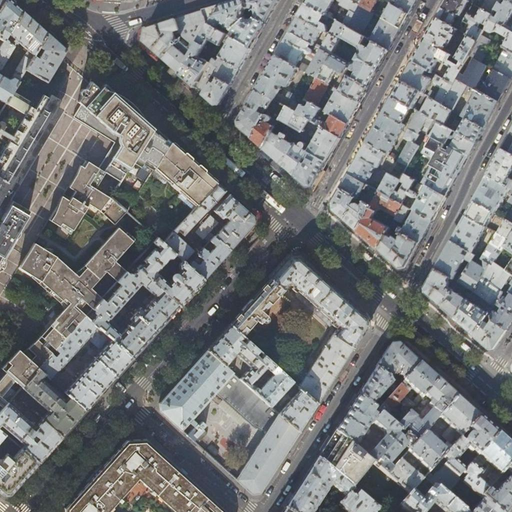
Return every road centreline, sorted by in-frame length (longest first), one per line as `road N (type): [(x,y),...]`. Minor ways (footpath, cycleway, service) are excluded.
road 1 (residential): [(122,400),(298,214)]
road 2 (residential): [(298,214),(319,201),(432,0)]
road 3 (residential): [(400,305),(263,511)]
road 4 (residential): [(511,101),(400,305)]
road 5 (residential): [(252,511),(122,400)]
road 6 (residential): [(93,32),(212,138)]
road 7 (residential): [(290,0),(212,138)]
road 8 (residential): [(21,511),(122,400)]
road 9 (residential): [(298,214),(400,305)]
